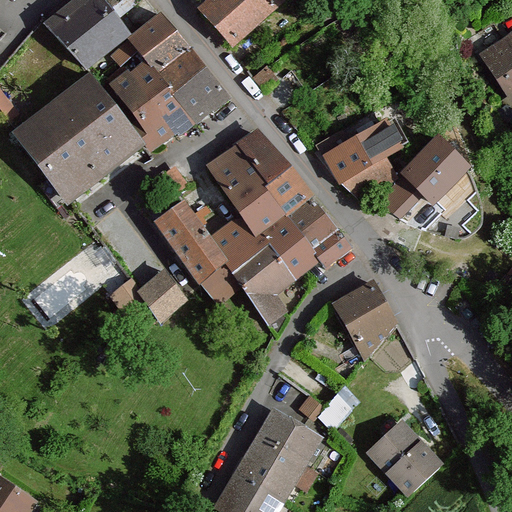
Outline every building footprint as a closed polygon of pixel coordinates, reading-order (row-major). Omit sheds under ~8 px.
[(119,20),(111,9),(104,0),(93,0),(53,32),(69,49),(72,53),(88,68),(130,35),(119,20)] [(104,0),(111,9),(122,0),(104,0)] [(122,0),(111,9),(119,20),(138,6),(133,0),(122,0)] [(215,0),(206,9),(233,41),(275,4),(279,8),(287,0),(215,0)] [(336,23),(354,64),(379,51),(362,11),(336,23)] [(140,53),(151,65),(161,76),(178,63),(193,52),(184,41),(180,36),(168,23),(167,21),(163,17),(147,30),(132,42),(133,43),(140,53)] [(480,61),(488,56),(509,44),(506,38),(495,22),(469,39),(480,61)] [(511,41),(509,44),(488,56),(511,93),(511,100),(507,103),(511,110),(511,41)] [(125,65),(140,53),(133,43),(116,57),(124,66),(125,65)] [(205,68),(193,52),(178,63),(195,85),(211,104),(216,112),(231,99),(224,90),(208,71),(205,68)] [(178,63),(161,76),(178,99),(193,119),(211,104),(195,85),(178,63)] [(125,65),(124,66),(99,86),(107,95),(116,88),(132,74),(125,65)] [(151,65),(135,77),(143,89),(162,113),(176,130),(179,134),(194,121),(193,119),(178,99),(161,76),(151,65)] [(269,68),(255,78),(265,91),(278,80),(269,68)] [(143,89),(135,77),(132,74),(116,88),(135,115),(127,122),(140,138),(145,145),(149,150),(176,130),(162,113),(143,89)] [(107,95),(99,86),(95,81),(60,108),(35,127),(22,138),(44,166),(48,172),(66,196),(106,165),(140,138),(127,122),(119,111),(107,95)] [(510,119),(511,117),(511,110),(507,103),(502,107),(510,119)] [(390,124),(346,150),(330,160),(345,180),(387,155),(403,147),(392,130),(390,124)] [(258,132),(231,151),(236,158),(248,149),(247,146),(261,136),(258,132)] [(247,146),(248,149),(236,158),(262,192),(267,187),(290,170),(280,158),(261,136),(247,146)] [(106,165),(66,196),(71,203),(145,145),(140,138),(106,165)] [(440,141),(407,175),(426,194),(436,204),(469,169),(440,141)] [(236,158),(231,151),(211,165),(216,172),(236,158)] [(387,155),(345,180),(360,196),(398,174),(387,155)] [(247,211),(272,193),(267,187),(262,192),(236,158),(216,172),(227,189),(244,213),(247,211)] [(175,187),(186,177),(179,166),(167,173),(171,180),(175,187)] [(287,214),(289,217),(313,198),(303,186),(290,170),(267,187),(272,193),(287,214)] [(426,194),(407,175),(379,203),(402,218),(426,194)] [(186,177),(175,187),(180,192),(191,185),(186,177)] [(287,214),(272,193),(247,211),(250,217),(215,242),(230,261),(228,264),(233,272),(269,242),(262,233),(287,214)] [(303,236),(316,253),(342,233),(331,219),(313,198),(289,217),(303,236)] [(230,261),(215,242),(194,212),(190,206),(163,223),(187,255),(184,258),(203,285),(228,264),(230,261)] [(303,236),(289,217),(287,214),(262,233),(269,242),(233,272),(243,286),(257,309),(278,339),(282,333),(287,325),(291,318),(273,288),(316,253),(303,236)] [(447,235),(460,237),(462,228),(449,226),(447,235)] [(342,233),(316,253),(328,269),(333,265),(330,262),(352,245),(342,233)] [(243,287),(228,264),(203,285),(219,305),(243,287)] [(167,273),(141,294),(145,300),(149,306),(159,319),(186,298),(167,273)] [(378,284),(339,307),(370,358),(386,340),(399,324),(388,303),(378,284)] [(145,300),(141,294),(133,299),(141,311),(149,306),(145,300)] [(317,418),(326,405),(316,398),(306,410),(317,418)] [(329,406),(320,416),(332,429),(342,420),(329,406)] [(268,439),(282,416),(277,414),(264,436),(268,439)] [(268,439),(264,436),(242,473),(259,483),(272,491),(284,498),(319,438),(309,432),(312,428),(307,425),(303,429),(282,416),(268,439)] [(440,467),(403,425),(373,451),(410,493),(440,467)] [(232,490),(265,509),(269,511),(275,511),(284,498),(272,491),(259,483),(242,473),(238,480),(235,479),(229,489),(232,490)] [(26,511),(32,504),(0,482),(0,511),(26,511)] [(263,511),(265,509),(232,490),(223,506),(225,508),(223,511),(263,511)]
